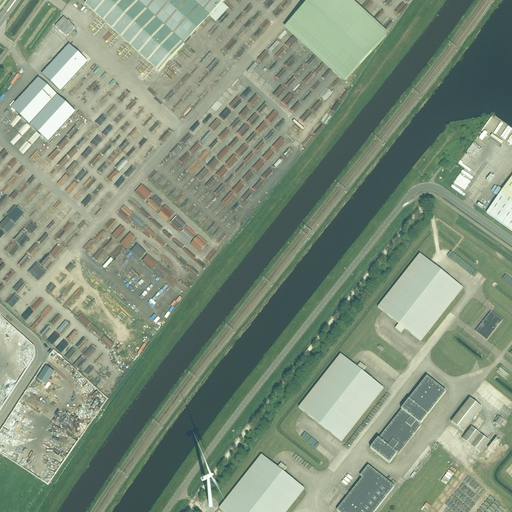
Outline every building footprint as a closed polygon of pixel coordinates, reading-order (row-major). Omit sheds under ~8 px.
[(226,0),(90,0),(85,6),(159,73),(226,0)] [(386,37),(345,0),(311,0),(286,28),(345,82),(386,37)] [(396,0),(391,7),(394,9),(402,0),(396,0)] [(243,20),(249,25),(256,16),(250,11),(243,20)] [(75,28),(64,18),(55,27),(66,37),(75,28)] [(60,93),(88,63),(69,46),(42,75),(60,93)] [(11,109),(48,143),(75,114),(38,80),(11,109)] [(255,131),(265,121),(256,112),(247,122),(255,131)] [(96,124),(99,128),(108,119),(104,115),(96,124)] [(128,121),(121,132),(124,133),(127,127),(129,128),(132,123),(128,121)] [(320,123),(313,134),(317,136),(324,125),(320,123)] [(292,136),(297,141),(306,131),(301,126),(292,136)] [(89,141),(97,132),(92,128),(85,137),(89,141)] [(244,140),(252,131),(249,128),(241,138),(244,140)] [(130,139),(133,141),(141,132),(139,130),(130,139)] [(274,131),(265,139),(269,142),(277,134),(274,131)] [(141,150),(150,141),(147,137),(138,146),(141,150)] [(207,145),(211,149),(218,140),(214,137),(207,145)] [(83,138),(76,146),(80,150),(88,142),(83,138)] [(67,156),(71,160),(79,152),(74,148),(67,156)] [(135,148),(126,157),(131,161),(140,152),(135,148)] [(112,164),(121,155),(118,152),(109,161),(112,164)] [(9,153),(0,162),(4,165),(12,156),(9,153)] [(90,163),(94,167),(102,158),(98,155),(90,163)] [(58,166),(63,170),(70,161),(66,158),(58,166)] [(121,172),(129,163),(125,160),(117,169),(121,172)] [(107,162),(97,173),(101,176),(111,166),(107,162)] [(68,171),(72,175),(80,167),(76,163),(68,171)] [(264,179),(271,173),(264,165),(257,172),(264,179)] [(51,180),(61,171),(57,167),(48,177),(51,180)] [(81,182),(88,174),(84,170),(77,178),(81,182)] [(511,177),(502,191),(498,188),(494,194),(498,197),(486,214),(511,231),(511,177)] [(89,190),(96,181),(92,178),(85,186),(89,190)] [(255,190),(262,181),(258,178),(251,186),(255,190)] [(73,182),(66,190),(70,193),(77,185),(73,182)] [(101,185),(93,194),(97,198),(105,189),(101,185)] [(50,202),(56,195),(53,192),(46,200),(50,202)] [(109,193),(101,202),(106,206),(114,197),(109,193)] [(90,197),(83,205),(87,209),(94,201),(90,197)] [(55,207),(57,210),(64,204),(63,202),(55,207)] [(99,205),(92,213),(96,216),(103,208),(99,205)] [(128,223),(134,216),(124,207),(118,214),(128,223)] [(182,213),(192,220),(195,217),(185,209),(182,213)] [(27,233),(37,223),(32,218),(22,229),(27,233)] [(108,226),(119,235),(122,231),(112,221),(108,226)] [(136,229),(142,235),(149,228),(142,222),(136,229)] [(203,231),(213,240),(216,237),(206,228),(203,231)] [(56,259),(63,249),(56,244),(49,253),(56,259)] [(44,270),(54,259),(49,255),(39,266),(44,270)] [(462,288),(429,262),(420,255),(378,308),(398,324),(395,329),(401,333),(404,329),(420,342),(421,342),(462,288)] [(21,267),(26,262),(27,262),(30,259),(27,256),(19,265),(21,267)] [(76,295),(83,289),(79,284),(71,290),(76,295)] [(19,315),(23,319),(32,310),(28,306),(19,315)] [(490,312),(475,332),(486,341),(502,321),(490,312)] [(88,342),(80,351),(83,354),(91,344),(88,342)] [(383,389),(362,372),(366,368),(360,364),(356,368),(350,363),(340,355),(298,408),(303,412),(341,442),(383,389)] [(46,367),(37,380),(46,385),(54,373),(46,367)] [(496,372),(506,380),(509,376),(500,368),(496,372)] [(421,426),(420,425),(446,393),(426,377),(401,411),(378,440),(378,439),(370,449),(389,464),(397,454),(398,455),(421,426)] [(112,387),(107,393),(111,396),(116,389),(112,387)] [(451,423),(463,432),(481,409),(470,399),(451,423)] [(471,428),(466,435),(462,440),(479,453),(482,450),(489,442),(471,428)] [(277,468),(271,463),(261,455),(219,509),(223,511),(286,511),(304,489),(283,473),(287,468),(281,464),(277,468)] [(337,511),(374,511),(388,495),(389,494),(390,493),(394,487),(370,468),(362,479),(350,493),(348,497),(347,498),(336,511),(337,511)]
